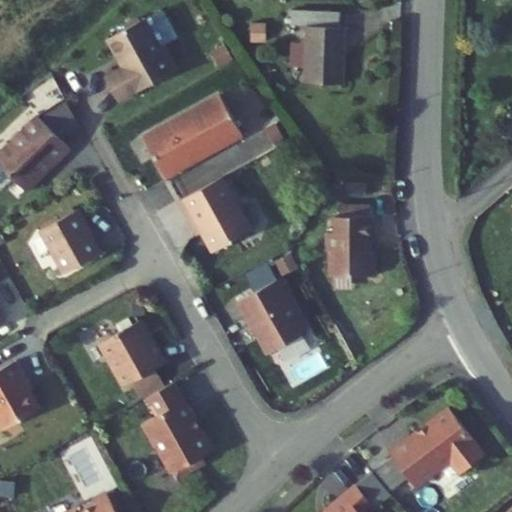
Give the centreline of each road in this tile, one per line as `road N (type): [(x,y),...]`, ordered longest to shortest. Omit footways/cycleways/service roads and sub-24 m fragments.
road 1 (residential): [(463,317),(274,470)]
road 2 (residential): [(274,470),(157,257)]
road 3 (residential): [(433,233),(426,163),(430,0)]
road 4 (residential): [(157,257),(38,323)]
